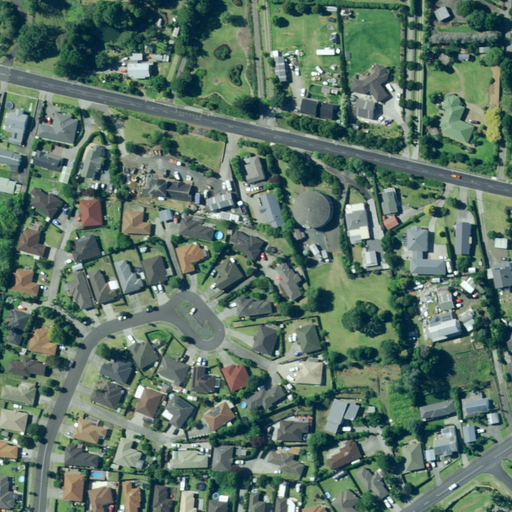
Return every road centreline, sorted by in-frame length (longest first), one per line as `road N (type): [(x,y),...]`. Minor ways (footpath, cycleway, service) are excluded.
road 1 (residential): [(511,190),(0,73)]
road 2 (residential): [(167,310),(116,324),(88,342),(49,431),(38,511)]
road 3 (unknown): [(67,223),(50,298),(88,342)]
road 4 (residential): [(167,310),(196,341),(212,339),(216,325),(182,295)]
